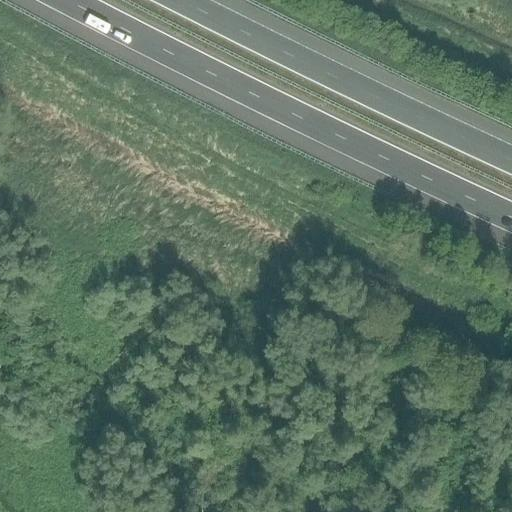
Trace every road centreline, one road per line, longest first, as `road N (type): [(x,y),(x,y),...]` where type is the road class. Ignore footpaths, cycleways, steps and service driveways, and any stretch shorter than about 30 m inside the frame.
road 1 (motorway): [(57,0),(511,223)]
road 2 (motorway): [(511,166),(170,0)]
